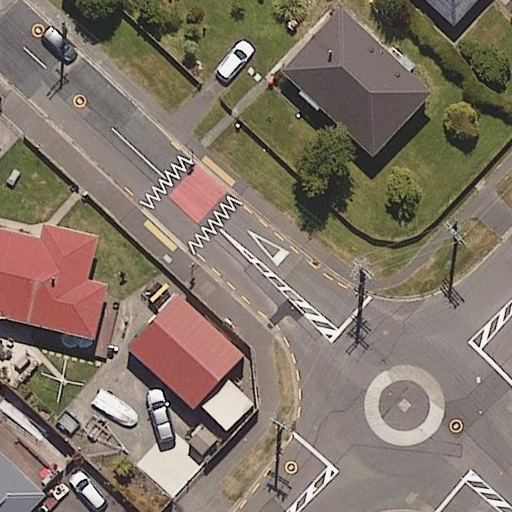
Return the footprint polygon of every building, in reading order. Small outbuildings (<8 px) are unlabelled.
[(479,0),(426,0),(454,26),(479,0)] [(432,99),(338,11),(281,72),(375,160),(432,99)] [(43,241),(0,230),(0,318),(96,342),(108,291),(88,286),(99,240),(47,227),(43,241)] [(247,356),(182,294),(129,349),(194,412),(210,395),(239,422),(254,406),(225,379),(247,356)] [(0,511),(33,511),(44,502),(0,458),(0,511)]
